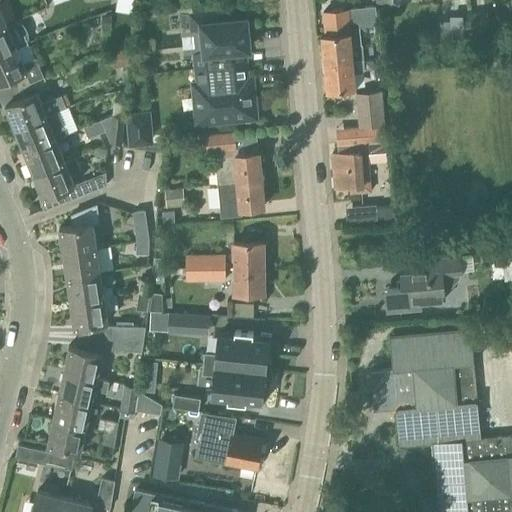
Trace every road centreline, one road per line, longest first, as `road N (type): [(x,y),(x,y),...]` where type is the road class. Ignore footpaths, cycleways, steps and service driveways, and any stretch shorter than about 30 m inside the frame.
road 1 (tertiary): [(300,511),(323,351),(293,0)]
road 2 (residential): [(0,426),(23,303),(22,251),(0,207)]
